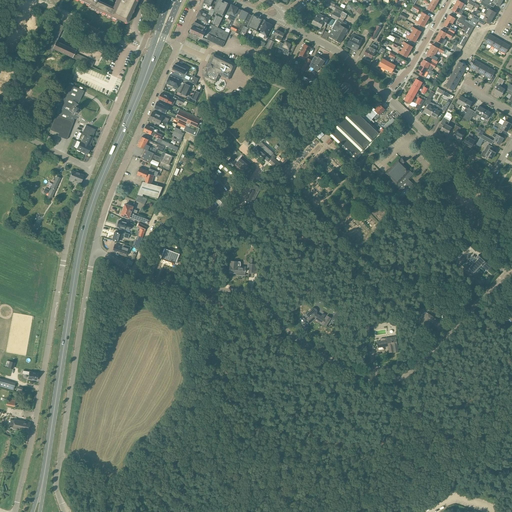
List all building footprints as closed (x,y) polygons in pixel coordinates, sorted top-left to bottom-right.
[(116,0),(113,7),(96,0),(77,0),(89,5),(88,7),(116,21),(117,19),(127,23),(137,0),(116,0)] [(196,18),(202,20),(218,28),(219,26),(224,14),(227,9),(229,5),(226,4),(227,3),(226,3),(227,2),(223,0),(203,0),(203,2),(204,2),(204,3),(203,4),(202,4),(201,6),(202,7),(210,11),(208,14),(200,10),(198,14),(197,14),(196,16),(197,17),(196,18)] [(328,0),(326,3),(336,8),(343,12),(344,9),(335,5),(336,3),(330,0),(328,0)] [(461,9),(464,4),(457,0),(454,5),(461,9)] [(432,12),(435,7),(430,4),(427,9),(432,12)] [(227,9),(224,14),(229,16),(227,19),(231,20),(229,24),(227,28),(230,30),(236,16),(234,15),(238,8),(231,5),(230,8),(229,8),(228,9),(227,9)] [(469,23),(470,22),(470,21),(469,21),(469,22),(465,20),(467,17),(462,15),(464,11),(461,9),(454,5),(451,11),(458,14),(457,16),(459,18),(469,23)] [(336,8),(331,17),(337,20),(338,19),(343,12),(336,8)] [(485,10),(483,13),(493,18),(496,13),(489,9),(490,9),(488,8),(486,10),(485,10)] [(234,21),(230,30),(240,35),(240,34),(244,26),(247,28),(249,22),(253,16),(249,14),(242,10),(240,14),(238,13),(236,16),(234,21)] [(27,11),(20,13),(24,23),(31,20),(27,11)] [(422,15),(420,18),(426,22),(429,16),(420,11),(419,13),(422,15)] [(343,12),(339,19),(343,22),(347,14),(343,12)] [(20,13),(14,16),(17,25),(24,23),(20,13)] [(493,18),(483,13),(481,15),(485,17),(483,20),(480,18),(474,15),(472,19),(478,22),(484,25),(486,22),(490,24),(493,18)] [(244,36),(252,41),(263,20),(253,15),(253,16),(249,22),(247,28),(244,26),(240,34),(241,34),(244,36)] [(329,19),(321,15),(319,18),(316,17),(314,20),(312,24),(320,28),(322,25),(325,27),(329,19)] [(449,15),(446,20),(452,24),(455,18),(449,15)] [(14,16),(6,18),(10,28),(17,25),(14,16)] [(426,22),(420,18),(418,21),(415,20),(414,22),(423,27),(426,22)] [(467,27),(469,24),(469,23),(459,18),(457,21),(467,27)] [(335,26),(329,36),(337,41),(340,43),(346,33),(350,26),(346,24),(343,22),(339,19),(339,20),(335,25),(335,26)] [(223,30),(218,28),(202,20),(200,24),(195,22),(190,32),(206,40),(207,40),(207,41),(210,43),(210,42),(223,47),(225,41),(229,33),(223,31),(223,30)] [(273,25),(263,20),(252,41),(260,45),(264,47),(268,38),(268,39),(269,37),(268,36),(273,25)] [(448,31),(453,34),(456,30),(453,29),(455,25),(452,24),(446,20),(443,25),(449,29),(448,31)] [(63,26),(53,21),(41,47),(51,52),(53,49),(72,58),(76,50),(56,41),(63,26)] [(29,25),(22,27),(25,37),(32,34),(29,25)] [(381,28),(377,25),(370,37),(374,40),(381,28)] [(412,26),(411,28),(413,30),(411,33),(418,37),(421,32),(412,26)] [(22,27),(15,30),(18,40),(25,37),(22,27)] [(15,30),(7,33),(11,42),(18,40),(15,30)] [(273,34),(271,39),(275,41),(275,39),(280,41),(284,34),(276,30),(274,35),(273,34)] [(451,39),(453,34),(448,31),(447,34),(440,30),(437,35),(444,39),(446,36),(451,39)] [(418,37),(411,33),(409,37),(407,35),(406,37),(415,42),(418,37)] [(362,39),(352,34),(351,36),(346,46),(357,51),(362,39)] [(491,46),(496,38),(489,34),(484,42),(491,46)] [(444,39),(437,35),(434,41),(441,44),(443,45),(446,40),(444,39)] [(275,42),(268,39),(268,38),(264,47),(275,52),(276,49),(272,47),(275,42)] [(503,42),(496,38),(491,46),(498,50),(503,42)] [(285,42),(284,44),(280,43),(278,47),(283,50),(282,53),(288,56),(289,53),(288,52),(292,45),(285,42)] [(403,49),(409,52),(412,47),(403,42),(402,44),(404,45),(403,49)] [(503,42),(498,50),(505,54),(510,46),(503,42)] [(300,55),(298,57),(300,58),(301,58),(302,56),(306,58),(311,48),(304,44),(299,54),(300,55)] [(364,54),(365,55),(365,57),(369,59),(370,58),(372,58),(376,50),(375,50),(377,47),(372,44),(370,47),(368,50),(367,49),(364,54)] [(450,57),(451,55),(452,53),(439,46),(438,48),(432,45),(429,50),(436,54),(437,51),(442,54),(443,53),(450,57)] [(406,58),(409,52),(403,49),(401,52),(398,51),(397,53),(406,58)] [(433,59),(431,61),(436,64),(439,60),(438,59),(439,56),(436,54),(429,50),(426,55),(433,59)] [(206,73),(205,76),(205,77),(208,78),(210,79),(211,80),(214,81),(215,82),(217,81),(219,78),(220,75),(223,77),(229,80),(231,76),(231,77),(237,65),(235,64),(216,55),(215,54),(213,55),(211,60),(210,60),(209,63),(209,64),(207,67),(206,71),(206,73)] [(313,58),(309,66),(314,69),(313,69),(317,72),(320,67),(325,61),(320,58),(321,56),(316,54),(313,58)] [(389,62),(385,69),(392,73),(396,66),(392,64),(396,56),(393,55),(391,58),(389,62)] [(83,57),(81,61),(93,66),(95,61),(83,57)] [(311,60),(307,58),(303,68),(302,69),(306,71),(311,60)] [(379,66),(385,69),(389,62),(382,59),(379,66)] [(436,64),(431,61),(430,63),(424,60),(421,65),(431,71),(433,68),(434,68),(436,64)] [(477,72),(481,64),(474,60),(470,68),(477,72)] [(459,61),(456,68),(464,72),(467,66),(459,61)] [(177,66),(175,64),(173,67),(172,68),(172,69),(172,70),(179,73),(180,73),(179,76),(184,78),(187,72),(185,72),(187,68),(182,66),(178,65),(177,66)] [(477,72),(484,75),(488,67),(481,64),(477,72)] [(431,71),(421,65),(418,70),(421,72),(419,75),(426,78),(428,75),(432,76),(434,72),(431,71)] [(298,69),(295,66),(292,68),(291,67),(289,72),(295,75),(296,73),(294,71),(298,69)] [(488,67),(484,75),(491,79),(495,71),(488,67)] [(452,74),(460,79),(464,72),(456,68),(452,74)] [(450,77),(449,80),(457,85),(460,79),(452,74),(452,75),(450,74),(449,76),(450,77)] [(192,81),(189,80),(185,78),(182,80),(170,75),(166,84),(177,89),(176,91),(187,96),(193,82),(192,82),(192,81)] [(504,80),(500,78),(497,83),(499,84),(498,86),(494,93),(501,97),(505,89),(501,87),(504,80)] [(416,79),(413,84),(419,88),(421,85),(422,82),(416,79)] [(457,85),(449,80),(445,87),(453,91),(457,85)] [(346,83),(344,83),(341,86),(341,87),(342,89),(342,90),(343,91),(344,92),(346,93),(347,94),(349,94),(352,91),(352,89),(351,88),(350,86),(349,85),(348,84),(347,84),(346,83)] [(419,88),(413,84),(410,89),(416,93),(419,88)] [(69,85),(57,115),(73,121),(74,121),(74,119),(78,118),(77,114),(78,114),(78,113),(79,113),(79,112),(80,111),(80,110),(80,109),(79,108),(79,107),(78,107),(77,107),(84,91),(69,85)] [(419,94),(416,93),(410,89),(407,95),(413,98),(414,98),(415,95),(417,97),(419,94)] [(195,91),(191,99),(197,101),(201,93),(195,91)] [(444,91),(441,97),(449,101),(452,95),(444,91)] [(425,112),(430,115),(436,105),(430,102),(432,99),(431,99),(434,94),(431,92),(424,103),(428,105),(425,112)] [(169,97),(161,93),(161,94),(160,94),(159,96),(160,96),(159,99),(166,103),(167,102),(173,105),(175,101),(169,98),(169,97)] [(422,104),(423,104),(417,100),(414,98),(413,98),(407,95),(404,100),(410,104),(412,101),(415,103),(417,104),(415,107),(417,108),(416,111),(418,112),(422,104)] [(459,104),(462,106),(466,99),(461,96),(455,106),(457,107),(459,104)] [(463,118),(467,120),(472,110),(469,108),(472,102),(469,101),(470,100),(469,99),(467,98),(467,99),(466,99),(462,106),(466,108),(464,111),(466,112),(463,118)] [(436,105),(430,115),(436,118),(440,111),(444,113),(450,103),(447,101),(444,106),(443,106),(442,108),(436,105)] [(187,123),(187,124),(184,130),(196,136),(199,128),(202,120),(200,119),(180,109),(177,115),(170,112),(171,110),(167,109),(168,107),(157,102),(155,108),(165,113),(165,114),(175,119),(176,118),(187,123)] [(369,111),(374,116),(377,114),(379,116),(385,110),(380,105),(375,110),(373,107),(369,111)] [(476,112),(472,110),(467,120),(469,121),(472,116),(473,116),(476,118),(477,115),(481,116),(485,109),(479,106),(476,112)] [(369,122),(374,116),(369,111),(368,111),(362,117),(353,109),(330,133),(330,132),(329,134),(356,160),(382,133),(380,131),(369,122)] [(490,112),(485,109),(481,116),(479,119),(487,124),(490,117),(488,116),(490,112)] [(153,111),(151,115),(153,116),(153,117),(155,118),(156,117),(158,119),(167,123),(168,124),(170,119),(153,111)] [(67,139),(73,121),(57,115),(56,115),(50,130),(58,133),(57,136),(67,139)] [(151,115),(149,120),(159,125),(160,124),(165,126),(166,123),(158,119),(156,117),(155,118),(153,117),(153,116),(151,115)] [(450,121),(444,117),(441,123),(444,125),(441,130),(447,134),(451,128),(447,125),(450,121)] [(182,129),(184,130),(187,124),(179,120),(177,125),(183,127),(182,129)] [(511,124),(505,121),(502,126),(495,122),(492,128),(501,133),(503,130),(507,132),(511,124)] [(96,130),(86,125),(81,134),(84,135),(81,141),(80,141),(76,149),(87,154),(91,146),(89,145),(93,138),(92,137),(96,130)] [(158,138),(160,139),(161,139),(162,136),(156,133),(158,130),(147,125),(144,131),(148,133),(151,135),(158,138),(158,137),(158,138)] [(461,128),(456,125),(453,130),(456,132),(453,137),(460,141),(463,135),(459,132),(461,128)] [(173,135),(174,136),(182,140),(182,139),(181,139),(184,133),(181,132),(182,130),(176,128),(173,135)] [(324,135),(319,129),(314,133),(319,139),(324,135)] [(473,135),(470,133),(468,137),(467,137),(464,143),(471,148),(475,141),(471,139),(473,135)] [(493,133),(492,136),(495,138),(494,141),(493,141),(499,145),(503,138),(497,135),(493,133)] [(493,141),(482,135),(481,137),(481,138),(491,144),(493,141)] [(141,137),(139,141),(156,149),(162,152),(164,148),(158,145),(158,144),(150,140),(141,137)] [(160,139),(158,138),(157,141),(169,147),(175,150),(175,149),(177,150),(178,148),(170,144),(160,139)] [(150,164),(156,149),(139,141),(137,146),(143,149),(144,151),(145,152),(144,154),(141,160),(150,164)] [(258,145),(254,149),(267,161),(271,156),(273,154),(274,153),(261,142),(258,145)] [(494,148),(488,145),(484,151),(484,150),(481,156),(484,158),(486,156),(491,159),(495,152),(493,151),(494,148)] [(163,159),(161,162),(168,165),(169,165),(169,164),(173,156),(166,153),(165,153),(163,159)] [(185,166),(187,156),(181,154),(179,165),(185,166)] [(271,156),(267,161),(269,162),(278,170),(282,166),(271,156)] [(237,163),(236,165),(248,174),(250,171),(251,170),(247,167),(251,163),(243,157),(239,161),(237,163)] [(405,162),(402,159),(400,161),(398,160),(382,178),(393,189),(395,187),(402,193),(397,197),(401,200),(411,190),(407,187),(412,183),(408,179),(413,174),(403,164),(405,162)] [(140,168),(137,175),(138,175),(145,178),(145,182),(151,184),(154,176),(156,177),(157,176),(158,172),(149,168),(149,171),(140,167),(140,168)] [(84,175),(72,170),(68,180),(72,182),(73,180),(80,183),(84,175)] [(56,176),(47,196),(52,198),(61,178),(56,176)] [(163,187),(156,185),(145,182),(143,181),(138,194),(143,196),(143,194),(158,198),(163,187)] [(215,190),(211,185),(205,190),(219,205),(208,214),(213,220),(230,205),(225,200),(221,196),(225,192),(220,186),(215,190)] [(261,188),(254,185),(252,189),(246,200),(253,203),(261,188)] [(147,199),(138,195),(135,200),(144,204),(147,199)] [(123,210),(131,213),(131,212),(136,213),(137,211),(132,209),(133,207),(125,204),(123,210)] [(123,210),(121,215),(125,217),(125,218),(128,219),(129,218),(132,219),(133,218),(147,224),(148,220),(146,219),(144,218),(134,215),(134,214),(132,213),(130,213),(131,213),(123,210)] [(118,223),(118,227),(125,229),(126,228),(130,230),(132,225),(127,223),(119,220),(119,222),(118,221),(118,223)] [(40,225),(35,222),(30,232),(36,234),(40,225)] [(140,228),(145,231),(147,227),(139,223),(139,224),(138,223),(138,224),(137,226),(140,228)] [(126,232),(118,229),(117,233),(115,232),(112,240),(119,241),(121,234),(124,235),(124,237),(128,238),(130,234),(126,233),(126,232)] [(115,244),(113,252),(116,253),(116,254),(119,255),(119,254),(123,255),(126,256),(127,253),(128,254),(130,250),(128,248),(129,246),(126,245),(125,247),(115,244)] [(163,252),(162,257),(163,257),(169,260),(169,261),(176,263),(175,264),(176,264),(180,254),(179,254),(165,248),(165,249),(164,249),(163,252)] [(491,267),(478,255),(475,259),(476,260),(473,264),(469,259),(462,266),(472,275),(474,272),(475,273),(479,269),(482,266),(487,271),(491,267)] [(230,266),(229,273),(238,273),(238,275),(240,275),(239,276),(240,276),(243,277),(244,276),(245,276),(246,273),(246,270),(249,270),(249,272),(254,273),(255,264),(250,264),(249,268),(247,268),(246,268),(246,267),(241,267),(241,265),(240,262),(238,262),(231,261),(231,266),(230,266)] [(315,308),(314,308),(313,308),(312,308),(311,309),(306,315),(309,318),(307,319),(310,323),(315,318),(323,323),(322,324),(326,327),(331,318),(327,316),(325,319),(317,314),(317,313),(317,312),(317,311),(317,310),(316,309),(315,308)] [(439,321),(427,313),(423,317),(424,317),(419,322),(424,326),(429,321),(436,325),(439,321)] [(396,339),(396,336),(380,339),(381,342),(377,342),(377,344),(377,346),(378,347),(377,347),(378,351),(384,350),(384,346),(383,346),(383,345),(388,344),(390,353),(398,351),(397,344),(396,339)] [(23,370),(22,373),(28,374),(28,378),(36,380),(36,379),(38,379),(38,377),(37,376),(37,373),(33,372),(23,370)] [(15,420),(11,419),(9,427),(13,428),(28,431),(30,423),(15,420)]
